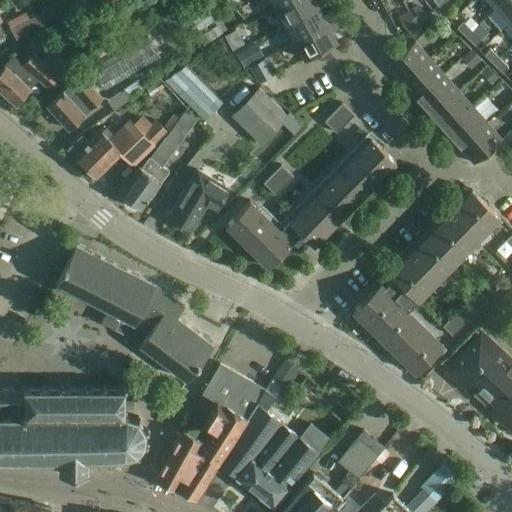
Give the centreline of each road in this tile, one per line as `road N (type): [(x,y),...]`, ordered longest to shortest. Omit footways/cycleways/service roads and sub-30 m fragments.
road 1 (residential): [(511,491),(429,412),(292,320)]
road 2 (residential): [(292,320),(142,246),(63,182)]
road 3 (residential): [(292,320),(438,167)]
road 4 (residential): [(438,167),(374,99),(352,0)]
road 5 (residential): [(0,304),(63,182)]
